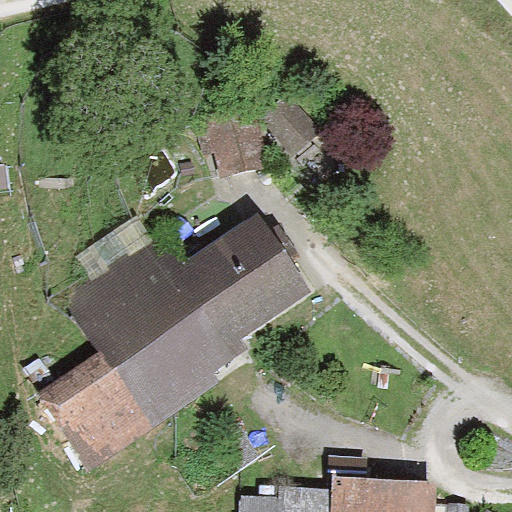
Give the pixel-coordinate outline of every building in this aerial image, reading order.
[(280,116),(259,142),(294,170),(315,144),(280,116)] [(252,125),(213,133),(224,188),(263,180),(252,125)] [(293,297),(253,242),(193,285),(157,236),(58,308),(92,354),(27,401),(86,483),(236,374),(219,350),(293,297)] [(247,491),(246,511),(318,511),(319,493),(247,491)] [(440,511),(440,500),(340,497),(339,511),(440,511)]
